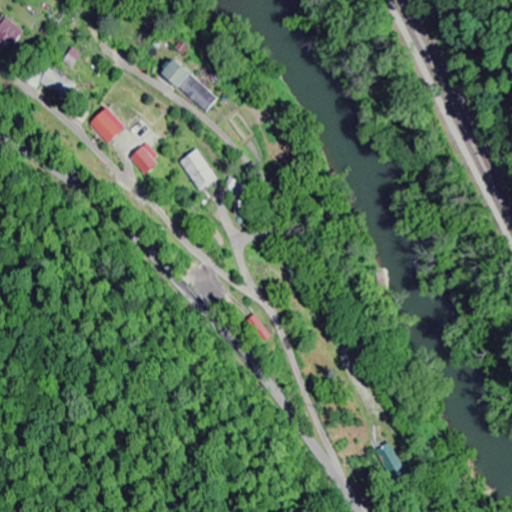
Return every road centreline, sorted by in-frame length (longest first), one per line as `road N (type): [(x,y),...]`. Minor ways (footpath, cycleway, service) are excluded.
road 1 (residential): [(332,474),(332,449),(243,266),(241,247),(251,237),(300,254),(382,409),(414,447)]
road 2 (residential): [(358,511),(272,391),(176,281),(74,183),(0,137)]
road 3 (residential): [(265,305),(181,240),(156,206),(0,66)]
road 4 (residential): [(251,237),(279,219),(268,183),(216,127),(124,64)]
